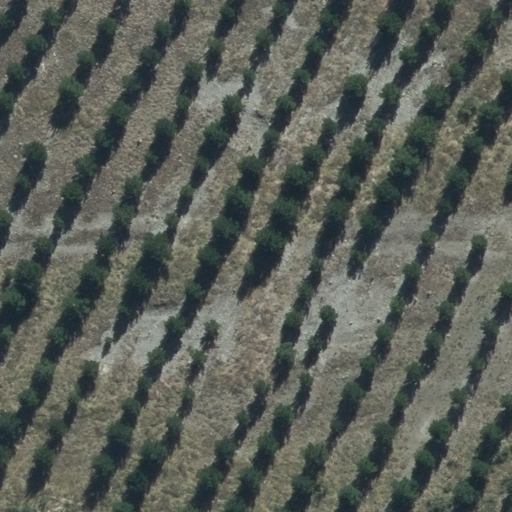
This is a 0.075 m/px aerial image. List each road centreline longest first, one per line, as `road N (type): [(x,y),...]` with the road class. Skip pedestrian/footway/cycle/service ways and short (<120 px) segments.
road 1 (track): [(0,475),(390,380),(511,377)]
road 2 (track): [(0,236),(511,246)]
road 3 (track): [(365,511),(449,375),(511,300)]
